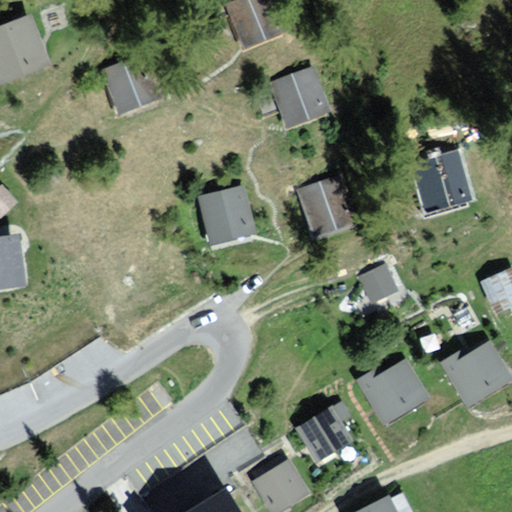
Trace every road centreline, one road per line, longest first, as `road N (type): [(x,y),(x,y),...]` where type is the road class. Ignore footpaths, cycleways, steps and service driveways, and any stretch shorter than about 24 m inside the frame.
road 1 (residential): [(0,429),(194,319),(226,316),(237,331),(236,347),(211,385),(170,421),(57,482),(26,511)]
road 2 (track): [(326,511),(452,440),(511,420)]
